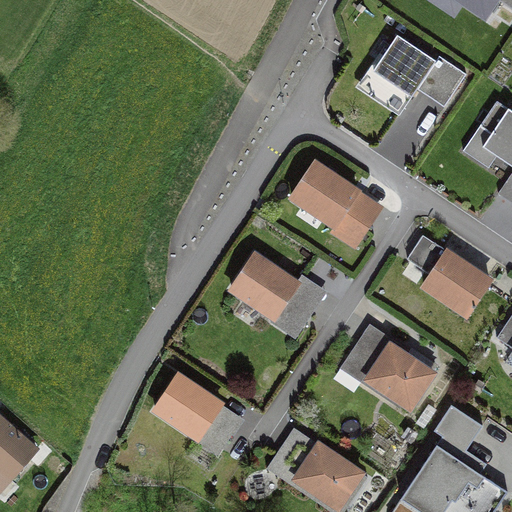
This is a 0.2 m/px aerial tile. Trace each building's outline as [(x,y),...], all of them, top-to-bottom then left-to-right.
[(495,0),(457,0),(484,17),(495,0)] [(435,65),(397,40),(376,73),(414,97),(435,65)] [(511,112),(505,108),(481,146),(511,165),(511,112)] [(382,209),(310,163),(284,203),(356,249),(382,209)] [(489,283),(441,253),(418,290),(465,320),(489,283)] [(297,286),(250,256),(226,292),(273,322),(297,286)] [(433,378),(386,348),(362,385),(409,415),(433,378)] [(221,408),(174,378),(150,414),(198,445),(221,408)] [(34,449),(0,420),(0,473),(8,480),(34,449)] [(437,438),(388,511),(490,511),(508,485),(437,438)] [(338,511),(360,479),(313,448),(289,485),(331,511),(338,511)]
